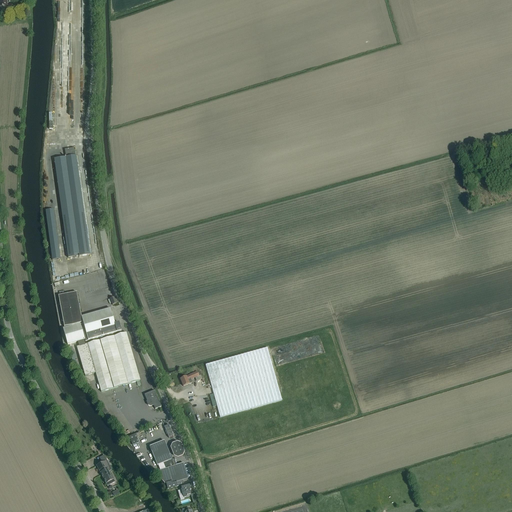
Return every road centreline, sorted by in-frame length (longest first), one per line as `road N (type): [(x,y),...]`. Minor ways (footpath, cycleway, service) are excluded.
road 1 (unclassified): [(204,511),(105,247),(91,141),(91,0)]
road 2 (tertiary): [(102,511),(8,330),(0,257)]
